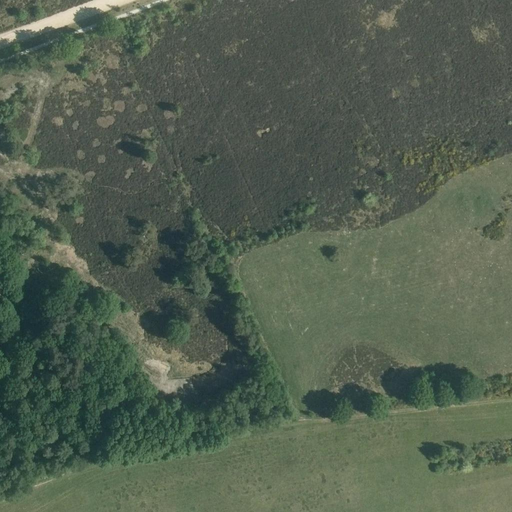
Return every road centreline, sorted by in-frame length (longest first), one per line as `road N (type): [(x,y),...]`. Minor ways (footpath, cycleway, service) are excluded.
road 1 (track): [(511,390),(120,436),(0,492)]
road 2 (track): [(115,0),(0,42)]
